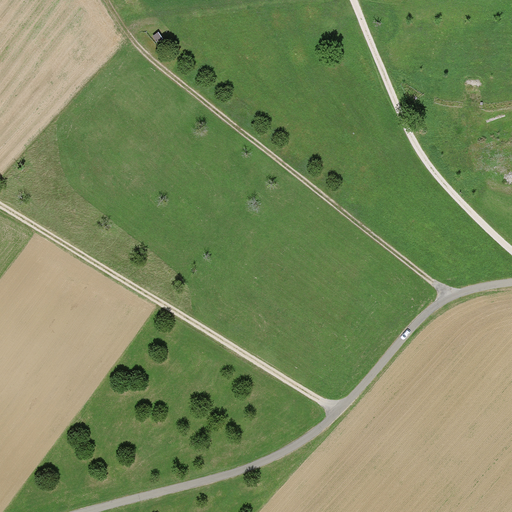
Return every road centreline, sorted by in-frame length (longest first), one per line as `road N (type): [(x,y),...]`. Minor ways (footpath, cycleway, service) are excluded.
road 1 (unclassified): [(511,282),(463,291),(420,316),(336,413),(293,446),(84,511)]
road 2 (track): [(448,297),(147,58),(104,0)]
road 3 (track): [(336,413),(0,206)]
road 4 (track): [(511,251),(431,170),(401,121),(352,0)]
